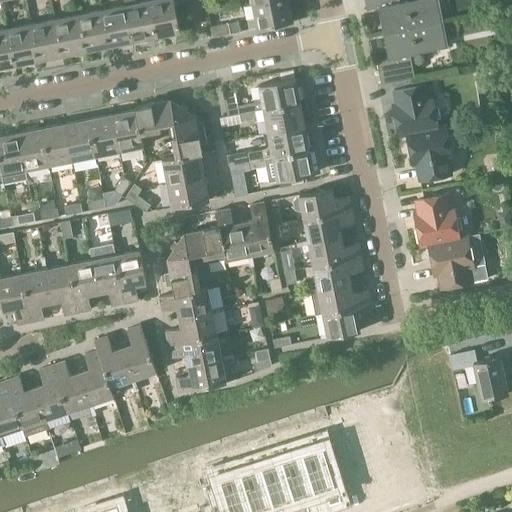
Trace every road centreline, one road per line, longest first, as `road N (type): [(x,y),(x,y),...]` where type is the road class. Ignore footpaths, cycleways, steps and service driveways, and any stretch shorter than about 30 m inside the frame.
road 1 (residential): [(0,101),(332,37)]
road 2 (residential): [(397,315),(332,37)]
road 3 (track): [(393,503),(438,500),(511,476)]
